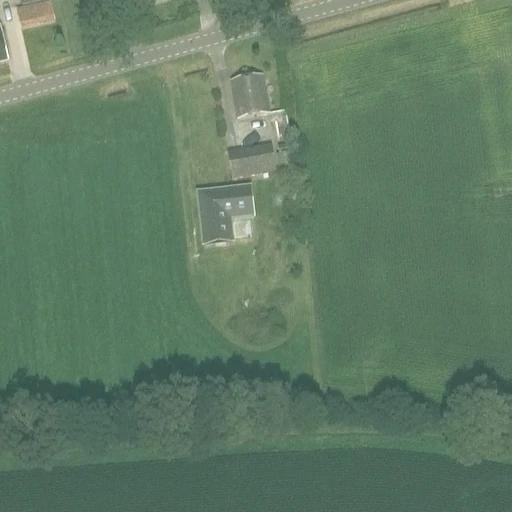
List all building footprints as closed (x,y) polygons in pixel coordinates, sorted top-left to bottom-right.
[(18,15),(20,28),(40,24),(53,21),(49,5),(26,10),(27,13),(18,15)] [(236,120),(269,113),(263,74),(228,81),(236,120)] [(232,181),(276,174),(271,146),(227,154),(232,181)] [(280,177),(297,174),(293,154),(277,157),(280,177)] [(246,194),(202,199),(207,243),(228,240),(226,218),(248,215),(246,194)] [(245,226),(245,244),(254,244),(255,227),(245,226)]
